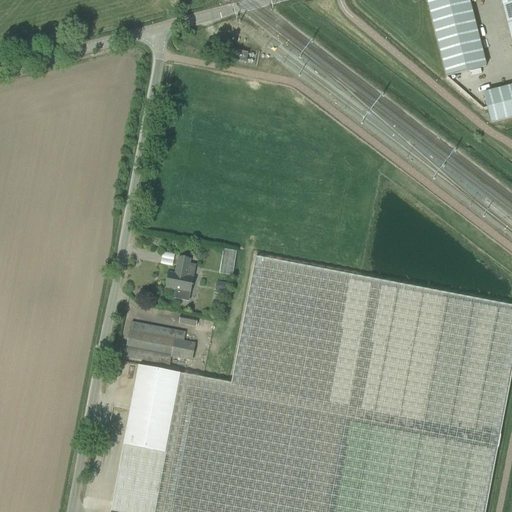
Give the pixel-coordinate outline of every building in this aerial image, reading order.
[(427,0),(447,77),(487,67),(470,0),(427,0)] [(511,0),(500,0),(511,44),(511,0)] [(227,59),(228,61),(244,64),(246,63),(248,54),(248,53),(230,50),(229,52),(227,59)] [(511,86),(484,94),(491,124),(511,118),(511,86)] [(485,511),(511,373),(511,307),(256,258),(258,249),(249,248),(223,383),(138,367),(111,511),(485,511)] [(233,275),(235,251),(221,250),(219,274),(233,275)] [(162,252),(160,264),(173,266),(174,254),(162,252)] [(166,289),(175,291),(173,299),(188,303),(190,294),(196,266),(189,264),(190,260),(179,258),(175,275),(169,274),(166,289)] [(227,284),(216,282),(215,292),(225,294),(227,284)] [(179,325),(197,327),(198,318),(181,316),(179,325)] [(126,348),(171,357),(192,361),(195,345),(129,333),(126,348)]
